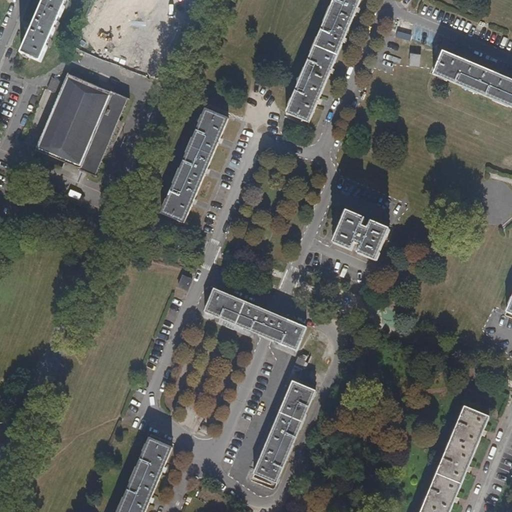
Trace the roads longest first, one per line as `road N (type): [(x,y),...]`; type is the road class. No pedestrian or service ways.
road 1 (residential): [(204,458),(266,509),(287,488),(340,352),(319,319),(281,304)]
road 2 (tertiary): [(116,209),(0,483)]
road 3 (tertiary): [(206,0),(116,209)]
road 4 (residential): [(202,274),(151,395),(204,458)]
road 5 (residential): [(321,155),(268,143),(251,148),(202,274)]
road 6 (residential): [(281,304),(221,447),(204,458)]
road 7 (residential): [(385,6),(321,155)]
road 8 (residential): [(511,59),(385,6)]
road 9 (residential): [(116,209),(0,158)]
